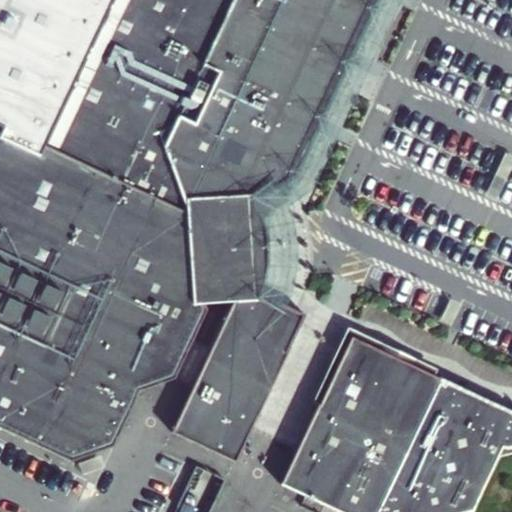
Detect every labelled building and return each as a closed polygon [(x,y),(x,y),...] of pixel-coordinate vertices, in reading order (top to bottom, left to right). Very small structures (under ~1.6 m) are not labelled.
[(211,267),(195,219),(191,211),(166,134),(189,203),(254,206),(297,175),(316,135),(377,0),(0,0),(0,420),(76,457),(113,444),(141,385),(173,375),(207,306),(196,272),(211,267)] [(511,168),(511,157),(505,154),(485,196),(496,201),(511,168)] [(232,291),(163,436),(226,467),(300,312),(253,289),(232,291)] [(341,342),(271,489),(318,511),(464,511),(490,459),(495,460),(500,461),(508,458),(511,456),(511,414),(508,421),(341,342)] [(187,470),(167,511),(169,511),(202,511),(216,484),(187,470)]
